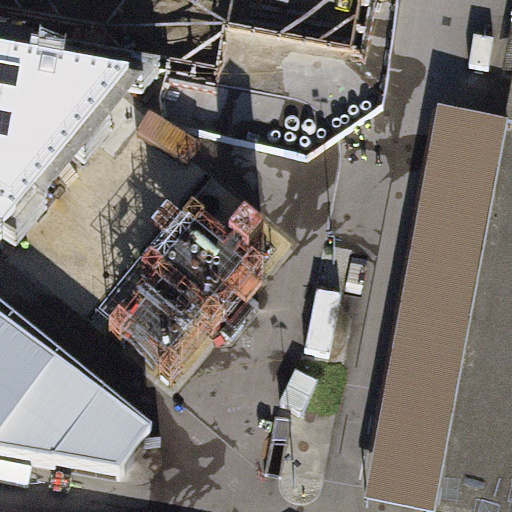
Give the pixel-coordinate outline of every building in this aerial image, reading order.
[(0,254),(2,256),(151,75),(0,46),(0,73),(86,92),(0,198),(0,254)] [(431,511),(501,130),(427,117),(356,510),(366,511),(431,511)] [(511,511),(511,131),(501,130),(431,511),(511,511)] [(159,251),(91,334),(165,394),(234,309),(240,313),(254,297),(246,290),(254,280),(242,270),(257,251),(242,238),(231,252),(186,216),(179,225),(162,211),(141,237),(159,251)] [(146,444),(0,325),(0,462),(116,485),(146,444)]
